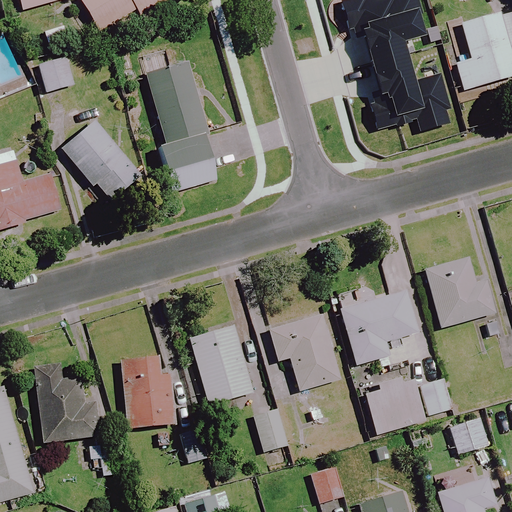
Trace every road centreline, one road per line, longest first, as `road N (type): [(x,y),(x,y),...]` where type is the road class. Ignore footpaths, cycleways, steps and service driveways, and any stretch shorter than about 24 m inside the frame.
road 1 (residential): [(0,305),(321,212)]
road 2 (residential): [(264,0),(321,212)]
road 3 (residential): [(321,212),(511,160)]
